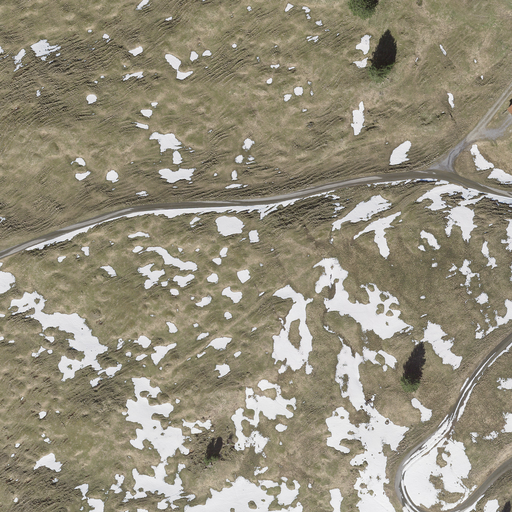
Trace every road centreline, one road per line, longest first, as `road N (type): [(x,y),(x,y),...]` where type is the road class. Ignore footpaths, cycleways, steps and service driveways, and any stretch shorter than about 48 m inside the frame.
road 1 (track): [(0,256),(118,213),(250,204),(387,177),(437,176),(511,196)]
road 2 (track): [(511,338),(473,377),(443,430),(405,464),(398,486),(415,511)]
